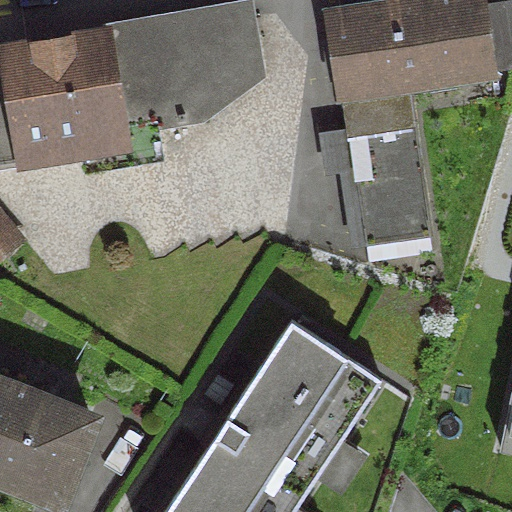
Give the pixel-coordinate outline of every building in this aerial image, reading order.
[(475,5),(473,0),(419,0),(326,14),(360,243),(423,234),(401,84),(511,67),(511,19),(509,0),(475,5)] [(1,51),(4,69),(22,160),(22,162),(92,151),(95,168),(157,158),(150,118),(172,115),(173,121),(181,120),(180,113),(184,113),(243,70),(233,12),(1,51)] [(0,163),(22,160),(4,69),(0,69),(0,254),(15,242),(0,224),(0,163)] [(346,376),(295,340),(175,511),(300,511),(383,392),(350,370),(346,376)] [(0,476),(52,497),(54,498),(85,417),(17,391),(18,386),(0,378),(0,476)]
